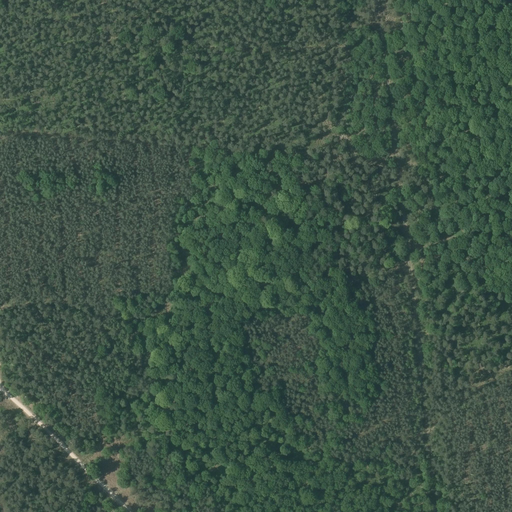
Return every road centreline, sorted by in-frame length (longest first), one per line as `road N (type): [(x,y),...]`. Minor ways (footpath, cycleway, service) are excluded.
road 1 (track): [(397,164),(432,460),(419,511)]
road 2 (track): [(129,511),(0,387)]
road 3 (track): [(374,0),(397,164)]
